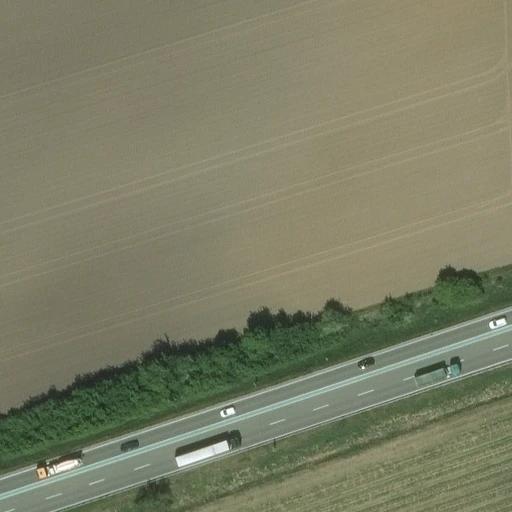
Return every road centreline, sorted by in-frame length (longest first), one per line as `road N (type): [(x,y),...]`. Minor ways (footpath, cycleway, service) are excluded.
road 1 (trunk): [(511,319),(0,490)]
road 2 (trunk): [(16,511),(511,345)]
